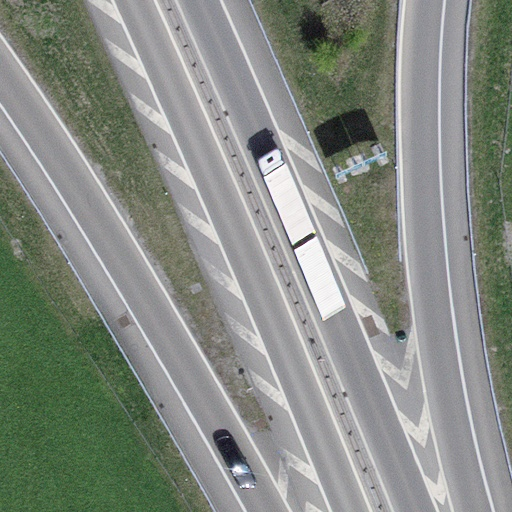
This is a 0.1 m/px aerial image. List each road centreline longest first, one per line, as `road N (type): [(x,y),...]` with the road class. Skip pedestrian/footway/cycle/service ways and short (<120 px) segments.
road 1 (motorway): [(422,511),(202,0)]
road 2 (motorway): [(131,0),(306,405),(343,511)]
road 3 (motorway): [(471,511),(429,240),(429,0)]
road 4 (motorway): [(0,76),(79,194),(263,511)]
